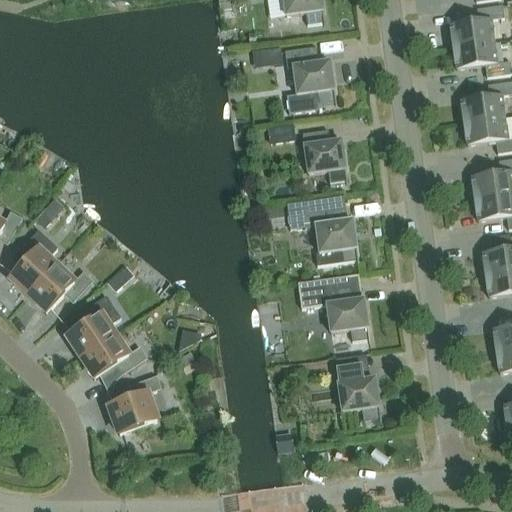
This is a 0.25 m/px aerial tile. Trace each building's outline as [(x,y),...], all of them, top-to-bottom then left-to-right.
[(282,0),(286,20),(305,17),(307,29),(323,27),(324,29),(325,29),(320,0),(282,0)] [(453,51),(494,45),(491,24),(504,22),(502,9),(477,13),(479,25),(450,29),(453,51)] [(494,45),(453,51),(456,73),(485,69),(487,82),(511,77),(510,65),(497,67),(494,45)] [(252,55),(254,72),(283,68),(281,51),(252,55)] [(293,71),(297,99),(287,100),(289,118),(319,114),(318,108),(335,106),(335,108),(336,108),(330,65),(318,67),(316,51),(285,55),(287,72),(293,71)] [(464,127),(505,122),(502,100),(511,98),(511,85),(488,89),(489,101),(461,105),(464,127)] [(505,122),(464,127),(467,149),(496,145),(497,158),(511,155),(511,142),(508,143),(505,122)] [(297,149),(294,132),(265,136),(268,153),(297,149)] [(328,134),(302,137),(308,178),(328,176),(330,187),(346,185),(346,188),(347,188),(341,144),(330,146),(328,134)] [(475,203),(511,198),(511,163),(498,165),(500,177),(472,181),(475,203)] [(511,198),(475,203),(478,225),(506,221),(508,234),(511,233),(511,198)] [(359,267),(353,224),(341,225),(339,212),(333,208),(286,214),(289,234),(310,231),(316,230),(319,258),(321,269),(341,266),(357,264),(357,267),(359,267)] [(286,214),(285,209),(264,212),(266,223),(287,220),(286,214)] [(55,224),(46,215),(37,225),(46,234),(55,224)] [(3,229),(0,227),(0,244),(7,249),(22,222),(10,216),(3,229)] [(56,270),(47,262),(57,251),(48,243),(38,234),(11,264),(20,272),(9,284),(10,285),(11,283),(29,300),(56,270)] [(483,257),(486,279),(511,275),(511,240),(509,241),(511,253),(483,257)] [(73,286),(56,270),(29,300),(46,316),(45,317),(46,318),(63,299),(72,307),(93,285),(83,276),(73,286)] [(511,275),(486,279),(489,301),(511,298),(511,275)] [(121,283),(117,279),(107,287),(116,296),(125,288),(121,283)] [(352,305),(350,292),(344,288),(298,294),(300,313),(327,310),(331,337),(350,334),(352,346),(368,343),(369,346),(370,346),(364,303),(352,305)] [(106,300),(73,322),(80,332),(66,341),(67,342),(68,342),(81,361),(114,339),(108,329),(120,321),(113,311),(106,300)] [(497,356),(511,353),(511,330),(493,333),(497,356)] [(201,339),(181,335),(177,356),(199,346),(201,339)] [(114,339),(81,361),(94,381),(93,382),(94,383),(115,368),(122,379),(147,362),(140,351),(127,359),(114,339)] [(511,353),(497,356),(500,378),(511,375),(511,353)] [(196,366),(191,357),(179,363),(184,372),(196,366)] [(362,371),(336,375),(342,416),(362,413),(363,425),(380,423),(380,425),(381,425),(375,382),(363,384),(362,371)] [(132,402),(107,411),(108,412),(110,412),(119,439),(157,425),(147,397),(161,392),(156,380),(128,390),(132,402)] [(297,456),(295,440),(276,443),(279,459),(297,456)]
